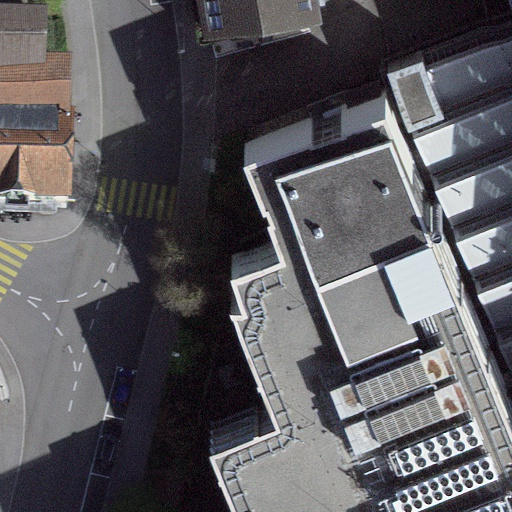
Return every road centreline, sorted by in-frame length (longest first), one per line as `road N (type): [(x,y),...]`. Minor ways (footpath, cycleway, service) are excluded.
road 1 (residential): [(100,345),(137,199),(129,0)]
road 2 (residential): [(55,511),(100,345)]
